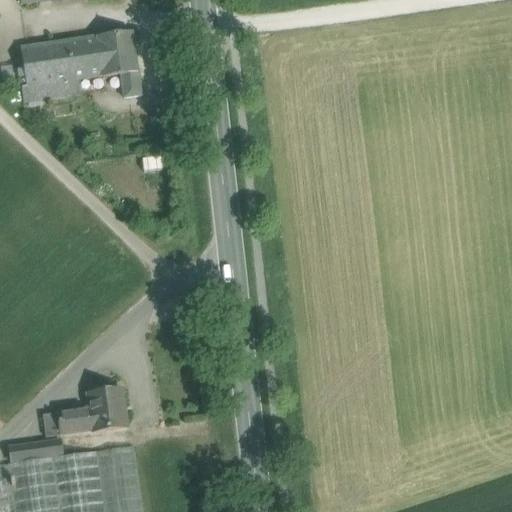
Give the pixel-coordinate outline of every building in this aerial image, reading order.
[(132,34),(85,41),(91,80),(102,78),(102,79),(120,76),(124,100),(141,98),(132,34)] [(85,41),(21,50),(26,88),(26,89),(78,82),(91,80),(85,41)] [(78,82),(26,89),(26,88),(22,89),(24,105),(79,97),(78,82)] [(160,159),(142,161),(144,173),(161,172),(160,159)] [(121,391),(88,396),(90,409),(93,433),(94,434),(126,430),(121,391)] [(90,409),(56,414),(57,415),(60,438),(93,433),(90,409)] [(57,415),(43,417),(46,440),(60,438),(57,415)] [(60,442),(9,450),(11,464),(62,457),(60,442)] [(142,511),(134,449),(0,467),(0,511),(142,511)]
